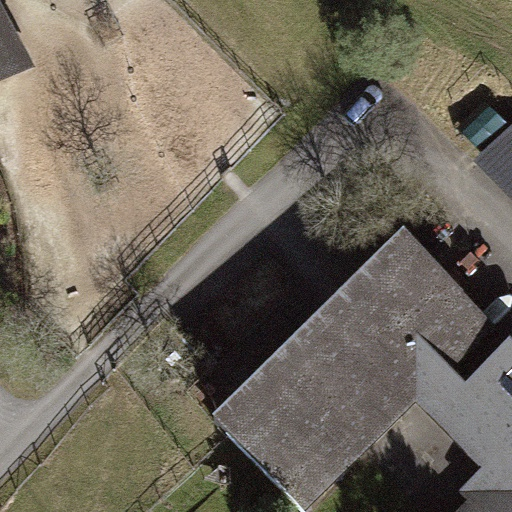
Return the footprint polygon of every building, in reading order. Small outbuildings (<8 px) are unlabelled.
[(0,77),(25,64),(0,17),(0,77)] [(511,132),(484,160),(511,187),(511,132)] [(486,320),(403,237),(214,424),(296,507),(486,320)] [(486,320),(296,507),(301,511),(309,511),(423,399),(511,486),(511,468),(509,466),(501,470),(494,466),(489,458),(492,450),(511,430),(511,428),(470,386),(455,369),(495,330),(486,320)] [(511,511),(511,349),(510,347),(470,386),(511,428),(511,430),(492,450),(489,458),(494,466),(501,470),(509,466),(511,468),(511,504),(504,511),(479,511),(469,503),(460,511),(511,511)]
